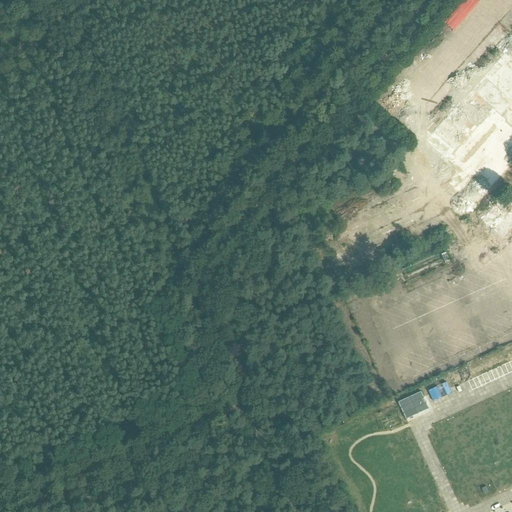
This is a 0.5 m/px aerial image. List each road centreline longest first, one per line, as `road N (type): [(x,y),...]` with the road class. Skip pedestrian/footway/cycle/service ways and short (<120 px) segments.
road 1 (unclassified): [(0,501),(234,403),(242,381),(203,301),(207,264),(425,0)]
road 2 (track): [(240,395),(299,511)]
